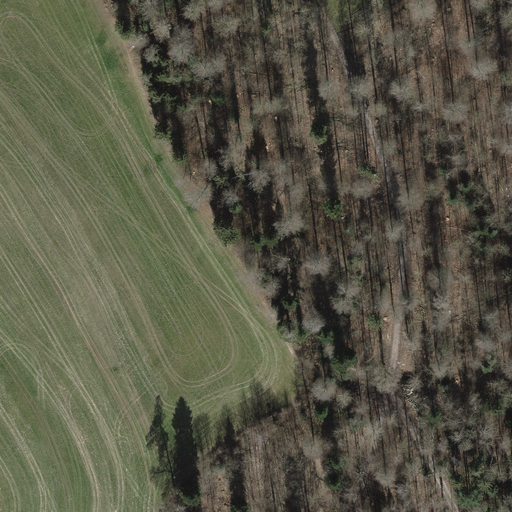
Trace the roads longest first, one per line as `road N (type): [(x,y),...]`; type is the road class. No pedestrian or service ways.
road 1 (track): [(352,511),(389,396),(401,236),(395,197),(318,0)]
road 2 (track): [(389,396),(451,511)]
